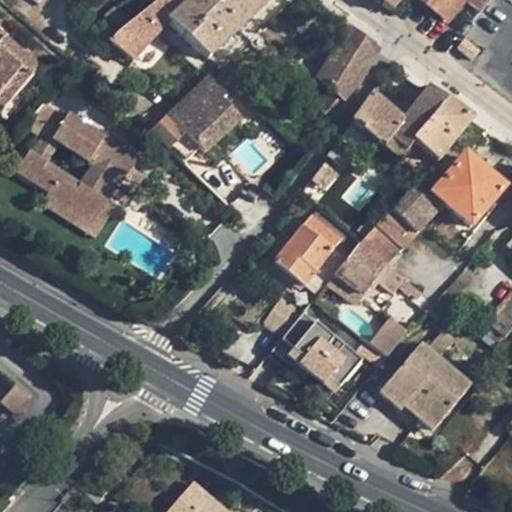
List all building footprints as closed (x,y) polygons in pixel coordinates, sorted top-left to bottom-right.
[(128,0),(105,20),(119,35),(144,13),(132,0),(128,0)] [(168,24),(207,61),(270,0),(159,0),(156,4),(151,8),(168,24)] [(385,0),(382,6),(392,14),(401,0),(385,0)] [(417,0),(447,22),(463,1),(477,12),(486,0),(417,0)] [(168,24),(151,8),(144,13),(119,35),(106,45),(131,65),(138,58),(155,39),(168,24)] [(315,108),(334,124),(346,105),(358,87),(367,69),(378,52),(349,30),(316,80),(329,91),(315,108)] [(0,107),(3,111),(28,81),(29,82),(34,76),(32,75),(34,72),(34,71),(34,69),(34,68),(33,65),(30,63),(18,51),(0,36),(0,107)] [(167,50),(155,39),(138,58),(149,69),(167,50)] [(22,46),(18,51),(30,63),(35,57),(22,46)] [(208,79),(149,135),(167,153),(171,149),(184,136),(196,148),(203,156),(239,121),(241,120),(248,127),(259,117),(238,95),(226,107),(221,102),(225,97),(208,79)] [(370,97),(326,157),(343,172),(354,159),(363,167),(378,147),(399,165),(402,161),(411,147),(412,146),(446,103),(428,90),(401,124),(370,97)] [(266,102),(259,110),(275,125),(282,117),(266,102)] [(471,121),(446,103),(412,146),(435,166),(471,121)] [(116,140),(107,134),(104,140),(101,145),(110,150),(113,146),(116,140)] [(184,136),(171,149),(183,161),(196,148),(184,136)] [(411,147),(402,161),(418,174),(427,160),(411,147)] [(501,190),(464,158),(449,176),(435,166),(412,190),(431,206),(436,200),(444,207),(468,227),(469,228),(501,190)] [(412,190),(390,212),(416,236),(437,211),(431,206),(412,190)] [(91,226),(47,197),(41,207),(94,241),(116,208),(107,203),(91,226)] [(436,200),(431,206),(437,211),(439,213),(444,207),(436,200)] [(317,208),(311,216),(341,239),(331,253),(344,263),(357,247),(359,245),(346,233),(317,208)] [(390,212),(374,229),(400,250),(402,252),(416,236),(390,212)] [(341,239),(311,216),(301,229),(273,264),(304,289),(305,286),(318,297),(326,287),(333,278),(344,263),(331,253),(341,239)] [(359,245),(357,247),(384,267),(400,250),(374,229),(359,245)] [(384,267),(357,247),(333,278),(361,298),(373,281),(393,296),(403,282),(384,267)] [(464,270),(446,291),(455,300),(473,279),(464,270)] [(157,278),(147,272),(141,282),(151,288),(157,278)] [(361,298),(333,278),(326,287),(354,307),(361,298)] [(446,291),(427,313),(436,322),(455,300),(446,291)] [(511,291),(484,324),(485,324),(503,339),(504,340),(511,330),(511,291)] [(389,304),(384,301),(375,312),(380,316),(389,304)] [(407,333),(389,319),(368,346),(386,359),(407,333)] [(503,339),(485,324),(475,335),(493,351),(503,339)] [(441,333),(426,349),(439,360),(453,343),(441,333)] [(362,385),(383,359),(362,343),(342,368),(362,385)] [(468,389),(419,346),(379,394),(399,413),(403,409),(407,403),(421,415),(436,428),(468,389)] [(385,361),(383,359),(362,385),(364,386),(385,361)] [(15,386),(1,402),(15,414),(29,399),(15,386)] [(421,415),(407,403),(403,409),(417,420),(421,415)] [(436,428),(421,415),(417,420),(432,433),(436,428)] [(113,442),(104,453),(110,458),(120,447),(113,442)] [(226,511),(227,511),(193,482),(167,511),(226,511)]
